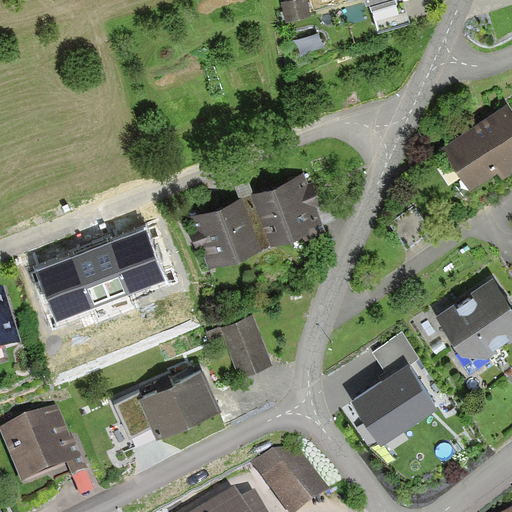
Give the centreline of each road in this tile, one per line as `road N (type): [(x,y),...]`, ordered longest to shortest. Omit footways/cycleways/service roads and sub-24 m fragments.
road 1 (residential): [(398,137),(354,120),(0,250)]
road 2 (residential): [(305,403),(342,261),(398,137)]
road 3 (residential): [(305,403),(73,511)]
road 4 (residential): [(385,511),(305,403)]
